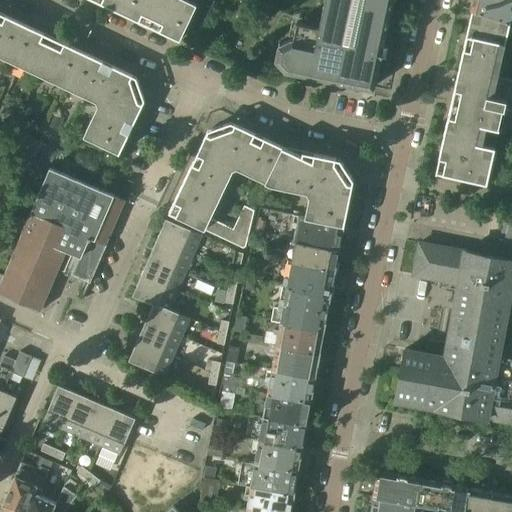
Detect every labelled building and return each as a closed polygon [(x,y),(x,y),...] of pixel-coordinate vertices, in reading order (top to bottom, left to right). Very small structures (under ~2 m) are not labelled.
[(188,0),(96,0),(180,40),(197,4),(188,0)] [(335,79),(336,79),(373,87),(392,0),(325,0),(320,28),(308,25),(298,23),(294,41),(281,47),(279,61),(287,71),(335,81),(335,79)] [(511,0),(474,0),(472,10),(510,22),(511,15),(511,0)] [(510,22),(472,10),(436,171),(487,183),(495,146),(477,142),(481,125),(499,129),(504,109),(511,110),(511,79),(498,76),(510,22)] [(0,55),(27,68),(44,32),(0,11),(0,55)] [(27,68),(80,93),(97,58),(44,32),(27,68)] [(84,136),(120,153),(143,103),(138,101),(131,79),(133,75),(97,58),(80,93),(97,101),(98,105),(84,136)] [(24,105),(21,113),(31,118),(35,110),(24,105)] [(53,112),(48,125),(59,129),(64,117),(53,112)] [(271,184),(283,146),(231,121),(208,130),(206,133),(198,152),(233,170),(237,168),(271,184)] [(340,158),(283,146),(271,184),(307,192),(310,196),(305,217),(344,225),(354,179),(340,158)] [(233,170),(198,152),(169,212),(176,215),(244,248),(253,208),(244,204),(233,227),(211,217),(233,170)] [(0,272),(0,291),(41,310),(42,309),(33,305),(51,264),(68,272),(90,282),(126,200),(50,167),(21,233),(22,234),(4,275),(0,272)] [(338,248),(339,248),(344,225),(305,217),(298,215),(297,221),(293,220),(292,226),(296,227),(294,238),(297,239),(338,248)] [(202,233),(166,218),(158,237),(194,253),(202,233)] [(258,219),(256,231),(264,233),(266,221),(258,219)] [(186,272),(194,253),(158,237),(150,256),(186,272)] [(335,264),(338,248),(297,239),(294,255),(293,260),(334,269),(335,264)] [(511,422),(511,348),(499,346),(511,279),(511,259),(420,242),(414,274),(459,283),(457,292),(457,293),(454,292),(452,300),(455,301),(455,302),(445,357),(405,349),(395,400),(435,408),(511,422)] [(229,261),(227,268),(240,271),(243,253),(236,251),(233,262),(229,261)] [(186,272),(150,256),(141,276),(177,291),(186,272)] [(329,294),(334,269),(293,260),(289,277),(284,276),(283,284),(287,285),(287,286),(329,294)] [(169,310),(170,308),(177,291),(141,276),(133,295),(153,304),(169,310)] [(246,277),(244,288),(254,290),(256,278),(246,277)] [(230,278),(227,290),(235,292),(238,280),(230,278)] [(280,321),(323,329),(329,294),(287,286),(286,286),(284,299),(280,298),(279,302),(274,301),(273,306),(274,306),(272,320),(280,321)] [(227,290),(217,288),(215,301),(224,303),(227,290)] [(235,292),(227,290),(225,302),(233,303),(235,292)] [(169,310),(153,304),(146,321),(182,336),(190,317),(170,308),(169,310)] [(221,319),(219,330),(227,332),(229,320),(221,319)] [(173,356),(182,336),(146,321),(137,340),(173,356)] [(323,329),(280,321),(276,345),(319,353),(320,346),(323,329)] [(227,332),(219,330),(216,342),(225,343),(227,332)] [(173,356),(137,340),(129,360),(165,375),(173,356)] [(230,345),(227,361),(238,362),(240,347),(230,345)] [(272,363),(271,368),(315,376),(319,353),(276,345),(272,363)] [(20,350),(15,362),(12,368),(11,371),(23,376),(32,356),(20,350)] [(0,396),(3,391),(11,371),(12,368),(15,362),(3,357),(0,363),(0,396)] [(213,360),(210,372),(218,373),(221,361),(213,360)] [(311,395),(315,376),(271,368),(267,392),(310,401),(311,395)] [(224,371),(222,383),(234,385),(237,374),(224,371)] [(218,373),(210,372),(208,384),(216,385),(218,373)] [(63,429),(78,393),(59,384),(43,420),(49,423),(63,429)] [(231,406),(235,386),(223,384),(220,404),(231,406)] [(0,396),(0,455),(6,441),(0,438),(0,437),(17,397),(3,391),(0,396)] [(263,415),(306,424),(310,401),(267,392),(263,415)] [(97,401),(78,393),(63,429),(82,437),(97,401)] [(117,409),(97,401),(82,437),(101,445),(117,409)] [(136,417),(117,409),(101,445),(103,446),(100,455),(115,461),(119,452),(120,453),(136,417)] [(258,439),(302,447),(306,424),(263,415),(258,439)] [(216,418),(213,431),(227,434),(230,421),(216,418)] [(258,439),(254,462),(298,469),(302,447),(258,439)] [(52,455),(55,448),(44,443),(41,450),(52,455)] [(55,448),(52,455),(63,459),(66,452),(55,448)] [(21,461),(1,506),(6,511),(25,511),(35,491),(39,493),(53,461),(44,458),(41,466),(40,465),(39,469),(21,461)] [(250,484),(295,491),(298,469),(254,462),(243,460),(241,467),(253,470),(250,484)] [(77,472),(86,479),(91,473),(82,465),(77,472)] [(206,466),(204,476),(215,478),(217,467),(206,466)] [(374,498),(419,506),(423,478),(378,470),(374,498)] [(86,479),(96,486),(101,480),(91,473),(86,479)] [(463,511),(468,487),(423,478),(419,506),(420,507),(446,511),(463,511)] [(267,511),(290,511),(295,491),(250,484),(246,509),(267,511)] [(64,486),(56,503),(52,511),(64,511),(77,495),(64,486)] [(511,511),(511,494),(468,487),(463,511),(511,511)] [(35,491),(25,511),(52,511),(56,503),(38,496),(39,493),(35,491)] [(217,496),(201,494),(200,502),(215,504),(217,496)] [(374,498),(371,511),(419,511),(420,507),(419,506),(374,498)]
